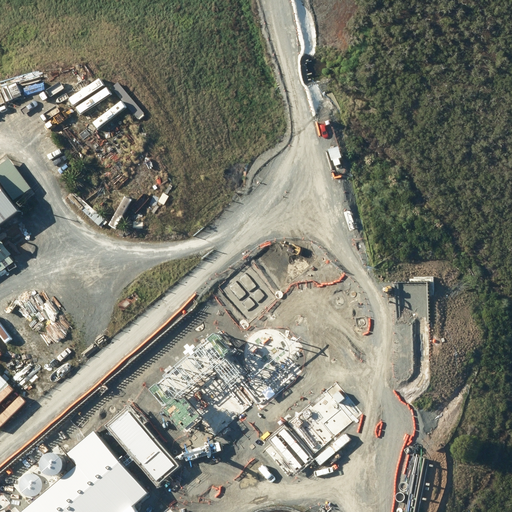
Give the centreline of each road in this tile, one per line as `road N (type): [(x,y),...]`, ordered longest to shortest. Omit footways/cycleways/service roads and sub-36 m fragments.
road 1 (unknown): [(309,161),(350,275),(362,344),(366,511)]
road 2 (residential): [(280,0),(281,50),(309,161),(276,208),(145,236)]
